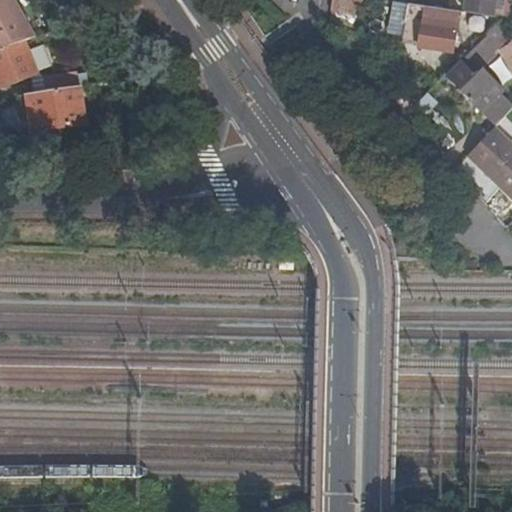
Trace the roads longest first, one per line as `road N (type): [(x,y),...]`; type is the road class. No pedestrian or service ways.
road 1 (tertiary): [(372,511),(369,258),(343,206),(296,146)]
road 2 (tertiary): [(278,156),(340,255),(339,511)]
road 3 (tertiary): [(296,146),(192,0)]
road 4 (unclassified): [(171,197),(0,198)]
road 5 (tertiary): [(215,77),(221,126),(208,156),(171,197)]
